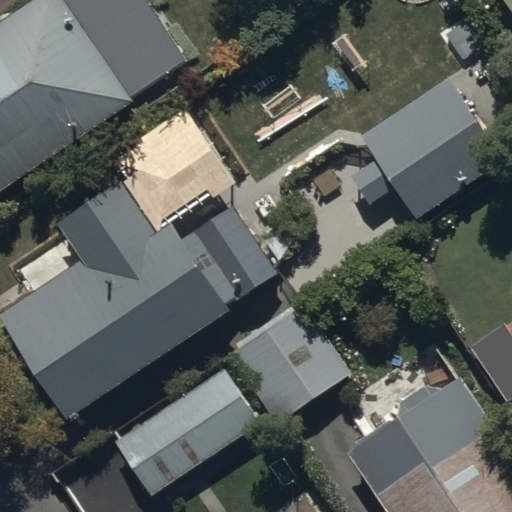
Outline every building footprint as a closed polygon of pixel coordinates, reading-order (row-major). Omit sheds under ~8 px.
[(62,0),(55,0),(0,40),(0,211),(142,110),(62,0)] [(452,84),(369,138),(422,221),(506,167),(452,84)] [(93,265),(0,330),(0,341),(68,437),(238,318),(139,178),(67,229),(93,265)] [(317,300),(235,357),(284,428),(366,370),(317,300)] [(219,378),(118,453),(162,511),(263,437),(219,378)] [(511,511),(511,456),(467,391),(358,465),(390,511),(511,511)]
